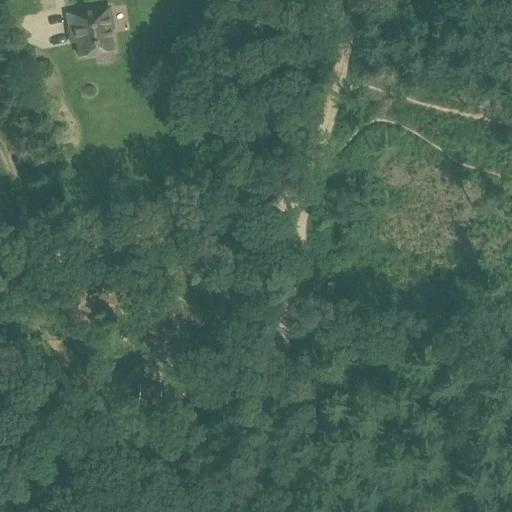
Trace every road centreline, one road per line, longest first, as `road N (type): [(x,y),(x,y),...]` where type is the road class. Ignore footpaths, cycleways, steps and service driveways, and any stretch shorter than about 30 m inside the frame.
road 1 (track): [(246,511),(306,205)]
road 2 (track): [(284,316),(511,368)]
